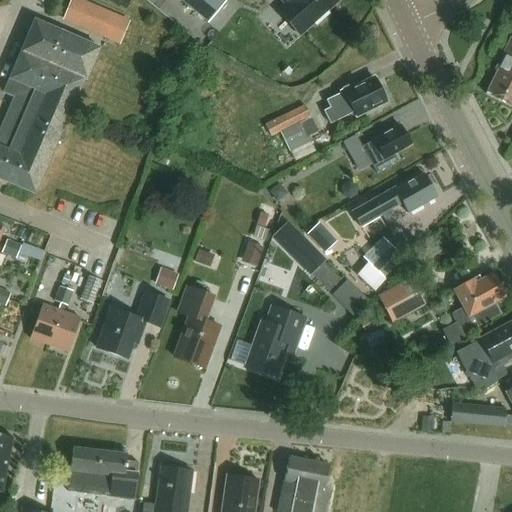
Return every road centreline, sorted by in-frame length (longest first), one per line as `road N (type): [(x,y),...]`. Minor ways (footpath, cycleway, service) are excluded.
road 1 (unclassified): [(511,457),(0,399)]
road 2 (tertiary): [(511,223),(410,28)]
road 3 (residential): [(113,249),(0,205)]
